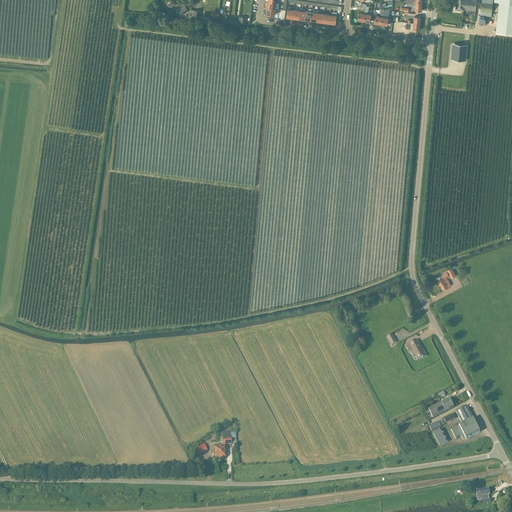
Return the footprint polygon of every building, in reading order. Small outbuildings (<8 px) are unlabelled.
[(475,10),(475,0),(456,0),(456,8),(464,9),(475,10)] [(481,0),(481,7),(480,15),(491,16),(491,12),(492,8),(493,0),(481,0)] [(511,0),(493,0),(494,1),(499,1),(495,31),(511,32),(511,0)] [(188,10),(191,7),(188,4),(183,3),(177,8),(179,11),(182,15),(188,10)] [(359,12),(357,20),(363,21),(365,13),(365,11),(366,5),(366,4),(361,3),(360,8),(363,8),(362,13),(360,12),(359,12)] [(383,14),(381,24),(387,25),(387,22),(388,18),(390,9),(386,8),(386,9),(384,9),(383,14)] [(191,10),(187,16),(198,18),(199,11),(191,10)] [(376,15),(374,23),(381,24),(383,14),(380,13),(379,16),(376,15)] [(455,44),(453,59),(466,60),(467,45),(455,44)] [(447,270),(451,278),(456,276),(451,267),(447,270)] [(446,281),(448,280),(446,277),(449,275),(447,272),(444,273),(444,275),(436,279),(440,285),(441,285),(443,289),(448,287),(446,281)] [(387,337),(391,345),(396,342),(392,334),(387,337)] [(413,351),(418,360),(426,356),(424,351),(423,351),(417,340),(406,345),(410,352),(413,351)] [(454,408),(449,399),(441,403),(446,412),(454,408)] [(433,418),(446,412),(441,403),(429,409),(433,418)] [(480,432),(474,419),(473,419),(473,418),(467,406),(456,411),(462,424),(451,430),(456,439),(461,436),(463,440),(466,438),(466,439),(480,432)] [(453,414),(443,418),(446,423),(455,418),(453,414)] [(438,422),(429,426),(432,432),(441,428),(438,422)] [(433,433),(440,446),(448,442),(441,429),(440,430),(433,433)] [(230,431),(222,432),(223,439),(223,445),(231,445),(231,444),(236,444),(236,432),(235,433),(235,431),(230,431)] [(194,449),(197,455),(207,451),(204,445),(194,449)] [(220,445),(215,445),(216,458),(225,457),(225,448),(221,448),(220,445)] [(490,495),(489,489),(480,490),(481,496),(484,496),(484,497),(487,497),(487,495),(490,495)]
